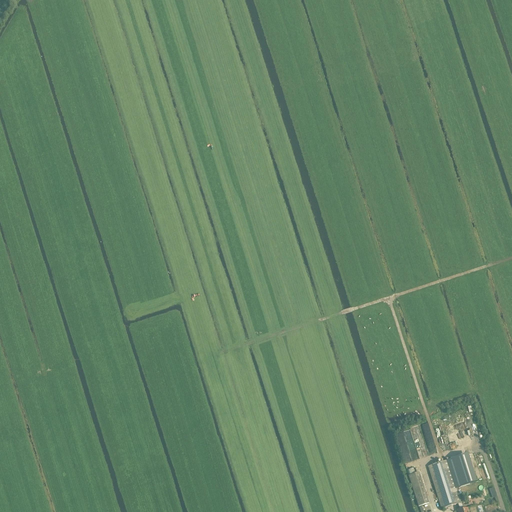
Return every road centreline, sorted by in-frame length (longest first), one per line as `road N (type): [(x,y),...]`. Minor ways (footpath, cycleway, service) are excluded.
road 1 (track): [(221,353),(511,258)]
road 2 (track): [(440,456),(389,298)]
